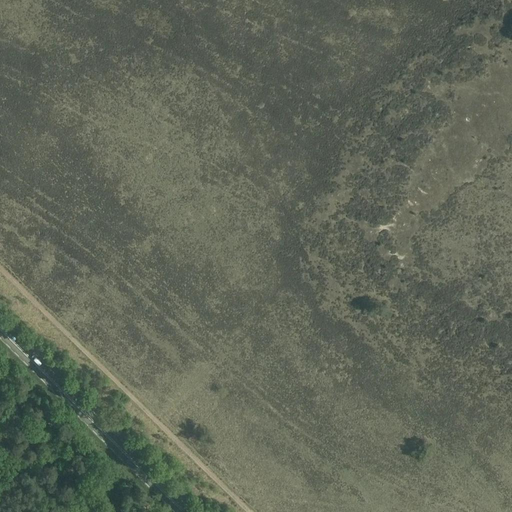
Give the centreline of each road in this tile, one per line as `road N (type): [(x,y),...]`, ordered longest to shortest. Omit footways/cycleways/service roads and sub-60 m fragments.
road 1 (track): [(0,270),(249,511)]
road 2 (primary): [(182,511),(0,328)]
